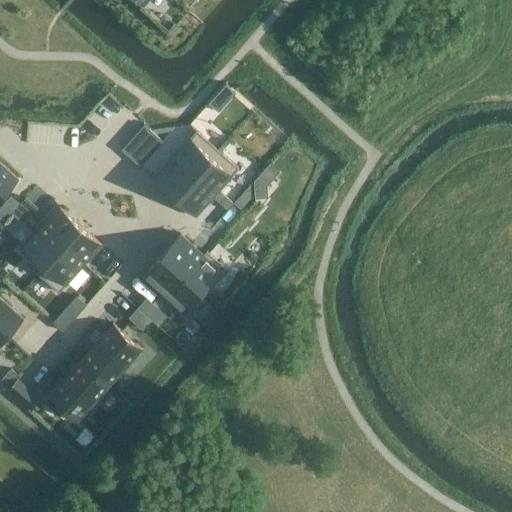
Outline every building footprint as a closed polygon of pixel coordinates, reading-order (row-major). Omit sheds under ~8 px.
[(182,139),(146,180),(167,199),(204,158),(182,139)] [(0,155),(0,200),(22,176),(0,155)] [(204,158),(167,199),(188,218),(225,177),(204,158)] [(211,224),(223,236),(280,179),(268,167),(211,224)] [(37,207),(26,198),(14,213),(24,222),(37,207)] [(63,202),(26,243),(47,262),(84,221),(63,202)] [(84,221),(47,262),(68,281),(105,240),(84,221)] [(178,229),(159,250),(200,287),(219,266),(178,229)] [(0,249),(0,269),(3,272),(13,259),(0,249)] [(159,250),(140,271),(181,308),(200,287),(159,250)] [(130,314),(146,330),(165,310),(148,295),(130,314)] [(63,331),(86,304),(77,296),(54,323),(63,331)] [(0,301),(0,356),(8,363),(35,333),(0,301)] [(118,324),(85,361),(115,388),(148,351),(118,324)] [(85,361),(51,398),(82,425),(115,388),(85,361)] [(23,402),(32,392),(18,379),(8,389),(23,402)]
